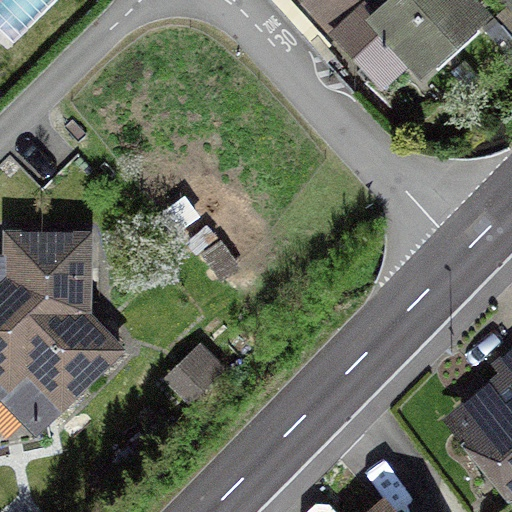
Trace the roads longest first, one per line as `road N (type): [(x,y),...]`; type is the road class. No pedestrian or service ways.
road 1 (secondary): [(205,511),(464,255)]
road 2 (residential): [(464,255),(228,0)]
road 3 (residential): [(0,148),(157,0)]
